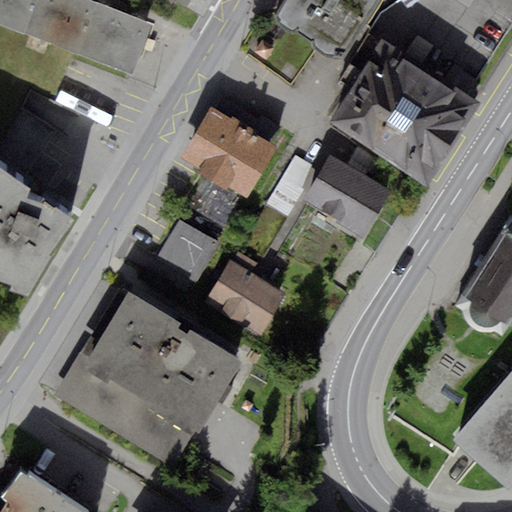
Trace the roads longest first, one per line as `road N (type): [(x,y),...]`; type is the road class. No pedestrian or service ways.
road 1 (tertiary): [(511,108),(355,365),(347,398),(355,460),(396,511)]
road 2 (secondary): [(240,0),(0,389)]
road 3 (unknown): [(187,511),(136,478),(14,369)]
